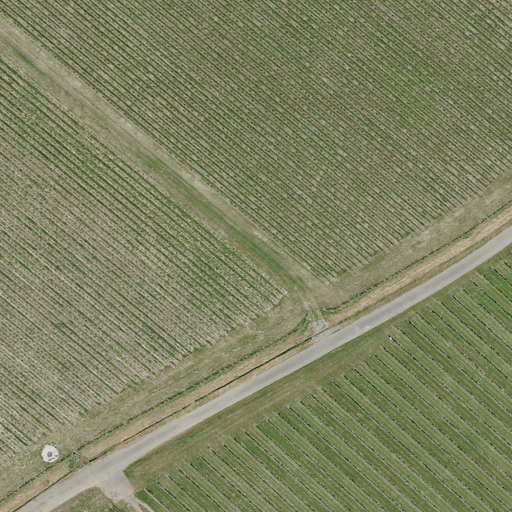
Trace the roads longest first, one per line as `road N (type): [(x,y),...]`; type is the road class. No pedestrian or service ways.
road 1 (unclassified): [(511,234),(36,511)]
road 2 (track): [(328,344),(291,271),(0,31)]
